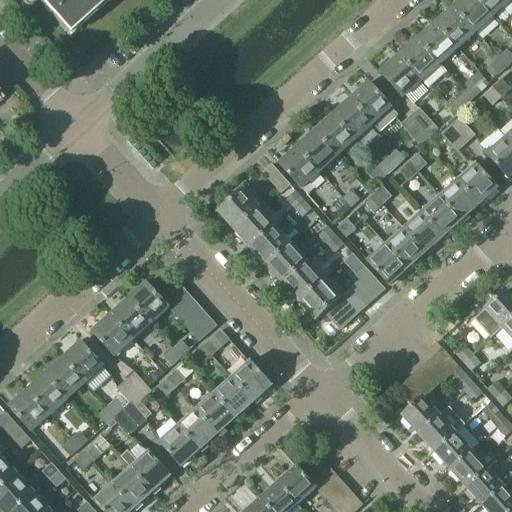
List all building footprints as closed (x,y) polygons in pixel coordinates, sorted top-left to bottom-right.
[(37,4),(40,7),(48,0),(23,0),(22,1),(21,2),(21,3),(21,4),(20,5),(20,6),(21,7),(22,9),(22,10),(24,10),(26,11),(28,11),(29,10),(37,4)] [(48,0),(40,7),(67,37),(108,0),(48,0)] [(478,0),(464,0),(454,9),(477,34),(495,18),(478,0)] [(511,1),(511,0),(478,0),(495,18),(511,2),(511,1)] [(454,9),(436,25),(459,50),(477,34),(454,9)] [(436,25),(418,41),(441,66),(459,50),(436,25)] [(418,41),(400,57),(423,82),(441,66),(418,41)] [(511,54),(508,50),(499,59),(508,69),(511,65),(511,54)] [(423,82),(400,57),(381,74),(404,100),(423,82)] [(508,69),(499,59),(490,67),(491,68),(487,71),(495,79),(498,76),(499,77),(508,69)] [(502,80),(493,89),(502,99),(511,90),(502,80)] [(472,82),(462,90),(473,102),(482,93),(472,82)] [(369,84),(352,100),(375,125),(374,126),(381,134),(397,119),(397,115),(369,84)] [(502,99),(493,89),(484,97),(493,107),(502,99)] [(473,102),(462,90),(445,106),(455,118),(473,102)] [(352,100),(334,116),(357,141),(374,126),(375,125),(352,100)] [(420,110),(411,118),(429,139),(438,131),(420,110)] [(334,116),(316,132),(339,157),(357,141),(334,116)] [(429,139),(411,118),(402,126),(421,146),(429,139)] [(460,120),(452,127),(468,145),(476,138),(460,120)] [(468,145),(452,127),(442,135),(458,153),(468,145)] [(316,132),(299,148),(322,173),(339,157),(316,132)] [(511,176),(511,145),(506,139),(487,155),(509,179),(511,176)] [(322,173),(299,148),(280,165),(302,191),(303,190),(308,196),(316,189),(310,183),(322,173)] [(419,155),(410,164),(419,174),(428,165),(419,155)] [(388,159),(380,166),(389,176),(397,168),(388,159)] [(419,174),(410,164),(401,172),(410,182),(419,174)] [(476,165),(458,181),(480,206),(498,190),(476,165)] [(389,176),(380,166),(371,174),(379,184),(389,176)] [(263,175),(281,195),(290,187),(271,167),(263,175)] [(458,181),(440,198),(462,222),(480,206),(458,181)] [(235,232),(260,210),(264,205),(245,184),(226,201),(227,202),(220,209),(221,211),(218,214),(235,232)] [(384,188),(375,196),(384,206),(393,198),(384,188)] [(353,191),(345,199),(353,208),(361,201),(353,191)] [(287,201),(296,211),(306,202),(297,192),(287,201)] [(384,206),(375,196),(365,204),(375,214),(384,206)] [(440,198),(423,214),(445,238),(462,222),(440,198)] [(353,208),(345,199),(335,207),(344,216),(353,208)] [(306,202),(296,211),(303,219),(313,210),(306,202)] [(235,232),(251,251),(276,228),(260,210),(235,232)] [(423,214),(405,229),(427,254),(445,238),(423,214)] [(338,229),(347,239),(357,230),(348,220),(338,229)] [(251,251),(268,269),(293,246),(276,228),(251,251)] [(320,236),(328,247),(338,238),(329,228),(320,236)] [(405,229),(387,246),(409,270),(427,254),(405,229)] [(338,238),(328,247),(335,255),(345,246),(338,238)] [(268,269),(284,287),(309,264),(293,246),(268,269)] [(409,270),(387,246),(368,263),(391,287),(409,270)] [(284,287),(300,304),(325,282),(309,264),(284,287)] [(357,277),(361,282),(369,274),(365,270),(357,277)] [(361,282),(376,300),(385,292),(369,274),(361,282)] [(146,285),(129,300),(152,325),(168,310),(167,308),(185,292),(177,282),(159,299),(146,285)] [(325,282),(300,304),(316,322),(324,315),(341,332),(358,317),(342,299),(341,300),(325,282)] [(361,282),(351,291),(367,308),(376,300),(361,282)] [(351,291),(342,299),(358,317),(367,308),(351,291)] [(193,301),(185,292),(167,308),(168,310),(175,317),(193,301)] [(502,330),(503,332),(511,323),(511,299),(506,294),(486,312),(476,320),(493,338),(502,330)] [(129,300),(112,316),(134,341),(152,325),(129,300)] [(201,310),(193,301),(175,317),(183,326),(201,310)] [(210,319),(201,310),(183,326),(192,335),(210,319)] [(134,341),(112,316),(93,333),(115,358),(134,341)] [(217,327),(210,319),(192,335),(199,343),(217,327)] [(511,323),(503,332),(511,341),(511,323)] [(222,331),(204,347),(213,357),(231,341),(222,331)] [(183,342),(174,350),(183,359),(191,352),(183,342)] [(82,343),(64,359),(86,384),(104,368),(82,343)] [(213,357),(204,347),(196,354),(205,364),(213,357)] [(457,355),(465,364),(469,360),(471,362),(475,358),(466,347),(457,355)] [(183,359),(174,350),(165,358),(173,368),(183,359)] [(444,350),(434,358),(450,376),(460,367),(444,350)] [(434,358),(426,366),(442,384),(450,376),(434,358)] [(469,360),(465,364),(473,373),(482,365),(475,358),(471,362),(469,360)] [(64,359),(46,375),(69,400),(86,384),(64,359)] [(251,362),(233,379),(255,403),(273,387),(251,362)] [(426,366),(416,374),(432,392),(442,384),(426,366)] [(160,370),(152,377),(156,382),(164,375),(160,370)] [(177,371),(168,379),(177,389),(186,381),(177,371)] [(136,373),(127,381),(144,400),(153,392),(136,373)] [(416,374),(408,382),(423,399),(425,398),(426,398),(432,392),(416,374)] [(46,375),(28,391),(51,416),(69,400),(46,375)] [(458,385),(466,394),(471,389),(473,391),(477,387),(467,377),(458,385)] [(177,389),(168,379),(159,388),(168,398),(177,389)] [(233,379),(215,395),(237,419),(255,403),(233,379)] [(118,389),(131,404),(135,408),(141,402),(144,400),(127,381),(118,389)] [(399,390),(414,407),(423,399),(408,382),(399,390)] [(488,391),(496,400),(502,395),(503,397),(507,393),(498,382),(488,391)] [(471,389),(466,394),(474,403),(483,394),(477,387),(473,391),(471,389)] [(51,416),(28,391),(10,407),(33,432),(51,416)] [(502,395),(496,400),(503,409),(511,401),(511,398),(507,393),(503,397),(502,395)] [(215,395),(197,411),(219,435),(237,419),(215,395)] [(403,418),(420,437),(442,417),(426,398),(425,398),(423,399),(414,407),(403,418)] [(117,401),(108,408),(116,417),(122,412),(125,409),(117,401)] [(131,404),(125,409),(122,412),(138,429),(147,422),(146,421),(153,416),(141,402),(135,408),(131,404)] [(99,417),(109,427),(115,422),(113,420),(116,417),(108,408),(99,417)] [(197,411),(179,427),(201,451),(219,435),(197,411)] [(115,422),(109,427),(114,434),(120,428),(129,438),(138,429),(122,412),(116,417),(113,420),(115,422)] [(490,421),(498,430),(503,425),(505,427),(509,423),(500,412),(490,421)] [(0,420),(0,424),(15,442),(25,433),(8,413),(0,420)] [(420,437),(436,455),(459,435),(442,417),(420,437)] [(503,425),(498,430),(506,438),(511,433),(511,425),(509,423),(505,427),(503,425)] [(201,451),(179,427),(161,443),(183,467),(201,451)] [(81,432),(73,440),(82,450),(90,442),(81,432)] [(25,433),(15,442),(22,450),(32,441),(25,433)] [(436,455),(452,473),(475,453),(459,435),(436,455)] [(82,450),(73,440),(63,448),(72,458),(82,450)] [(94,445),(85,453),(94,463),(103,455),(94,445)] [(94,463),(85,453),(76,462),(85,472),(94,463)] [(150,453),(132,469),(154,493),(172,477),(150,453)] [(452,473),(469,491),(491,471),(475,453),(452,473)] [(0,455),(0,491),(18,475),(1,455),(0,455)] [(324,460),(306,476),(315,486),(333,470),(324,460)] [(43,473),(50,480),(60,472),(53,464),(43,473)] [(298,466),(279,483),(299,505),(317,489),(318,488),(315,486),(306,476),(298,466)] [(132,469),(114,485),(136,510),(154,493),(132,469)] [(341,479),(333,470),(315,486),(318,488),(317,489),(322,495),(341,479)] [(469,491),(484,508),(507,488),(491,471),(469,491)] [(60,472),(50,480),(58,489),(67,480),(60,472)] [(0,491),(0,507),(4,511),(15,511),(36,494),(18,475),(0,491)] [(349,487),(341,479),(322,495),(330,504),(349,487)] [(279,483),(262,499),(273,511),(291,511),(299,505),(279,483)] [(133,511),(136,510),(114,485),(96,501),(105,511),(133,511)] [(338,511),(356,496),(349,487),(330,504),(337,511),(338,511)] [(511,511),(511,494),(507,488),(484,508),(487,511),(511,511)] [(15,511),(51,511),(36,494),(15,511)] [(357,511),(365,505),(356,496),(338,511),(357,511)] [(273,511),(262,499),(247,511),(273,511)] [(78,511),(79,511),(93,511),(95,511),(88,502),(78,511)]
